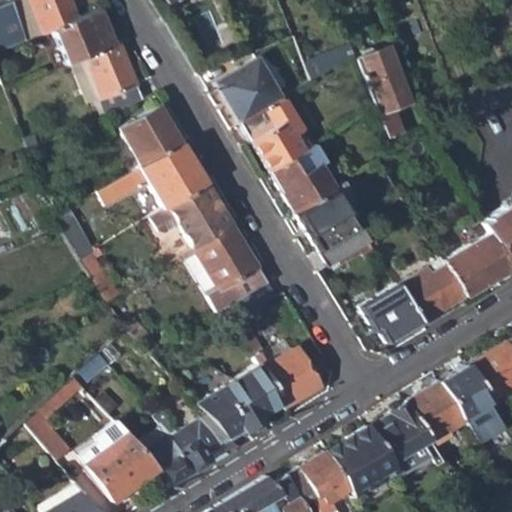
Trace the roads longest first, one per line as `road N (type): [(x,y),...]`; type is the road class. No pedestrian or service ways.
road 1 (residential): [(360,387),(124,0)]
road 2 (residential): [(162,511),(360,387)]
road 3 (residential): [(360,387),(511,299)]
